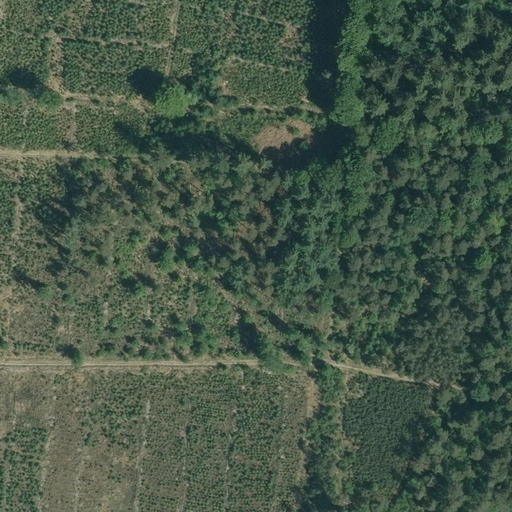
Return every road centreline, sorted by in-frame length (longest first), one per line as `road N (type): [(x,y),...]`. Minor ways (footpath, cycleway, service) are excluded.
road 1 (track): [(0,363),(321,361),(511,408)]
road 2 (track): [(321,361),(371,0)]
road 3 (track): [(358,105),(0,84)]
road 4 (track): [(0,147),(351,162)]
